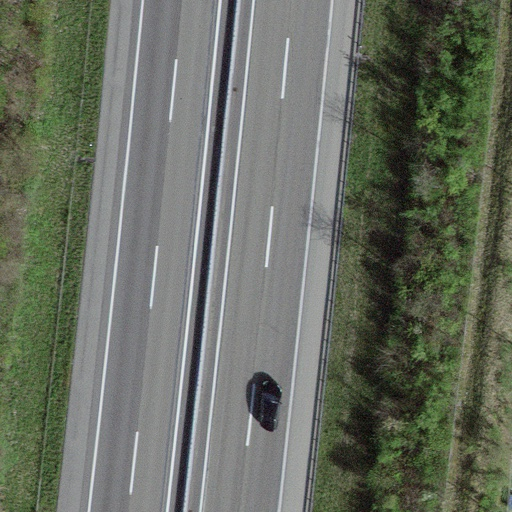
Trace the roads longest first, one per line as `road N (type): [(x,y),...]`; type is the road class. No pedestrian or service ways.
road 1 (motorway): [(181,0),(127,511)]
road 2 (motorway): [(238,511),(291,0)]
